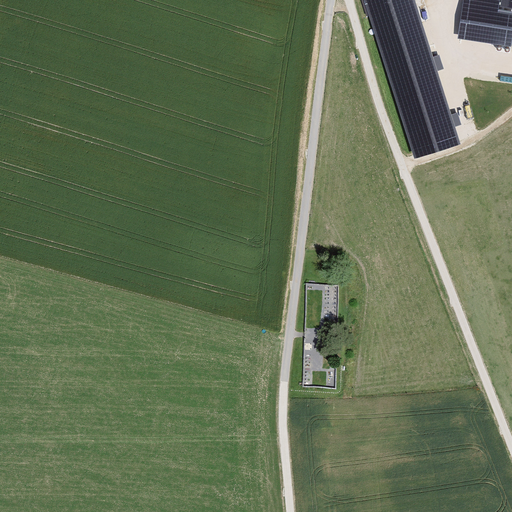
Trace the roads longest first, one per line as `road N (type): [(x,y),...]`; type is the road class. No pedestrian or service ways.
road 1 (unclassified): [(333,0),(284,382),(290,511)]
road 2 (unclassified): [(350,0),(385,123),(511,446)]
